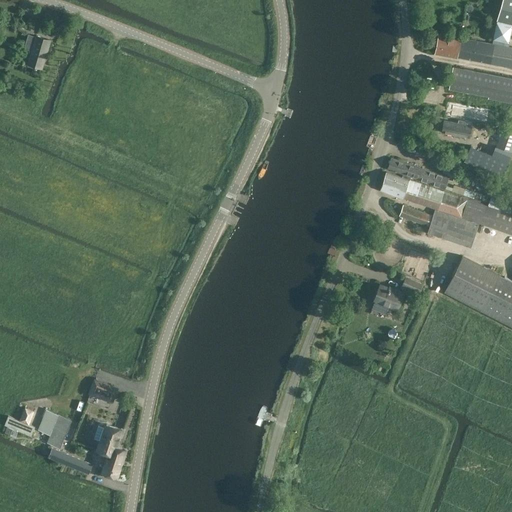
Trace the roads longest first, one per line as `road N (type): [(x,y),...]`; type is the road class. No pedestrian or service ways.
road 1 (unclassified): [(259,511),(288,396),(406,74),(407,0)]
road 2 (tertiary): [(130,511),(161,349),(275,92)]
road 3 (track): [(388,392),(453,249),(411,238),(366,195)]
road 4 (unclassified): [(47,0),(275,92)]
